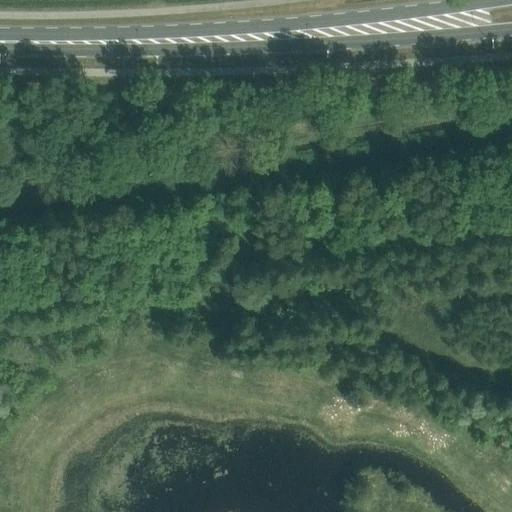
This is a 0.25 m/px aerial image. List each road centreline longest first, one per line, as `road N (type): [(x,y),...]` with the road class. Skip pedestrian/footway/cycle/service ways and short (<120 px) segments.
road 1 (primary): [(0,40),(274,36)]
road 2 (primary): [(274,36),(511,29)]
road 3 (primary): [(498,0),(274,36)]
